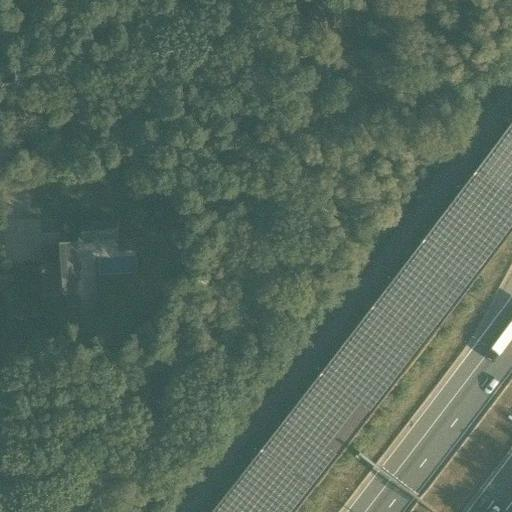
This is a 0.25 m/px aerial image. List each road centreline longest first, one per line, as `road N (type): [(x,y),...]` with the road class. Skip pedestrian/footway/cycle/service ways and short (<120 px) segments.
road 1 (unclassified): [(187,511),(511,97)]
road 2 (motorway): [(511,346),(383,511)]
